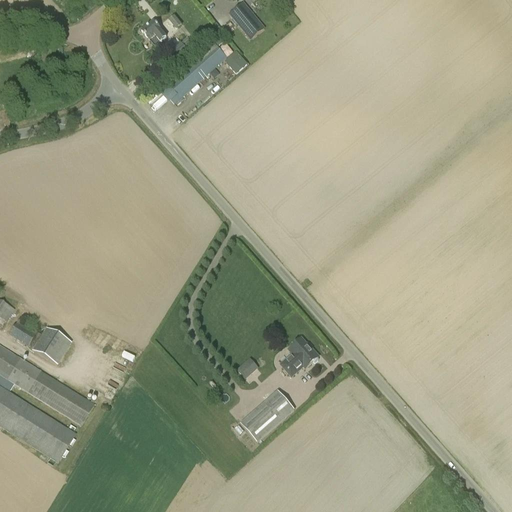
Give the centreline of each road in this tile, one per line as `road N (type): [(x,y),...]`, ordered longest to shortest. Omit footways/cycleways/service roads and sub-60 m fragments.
road 1 (unclassified): [(492,511),(118,85)]
road 2 (unclassified): [(0,139),(75,117),(118,85)]
